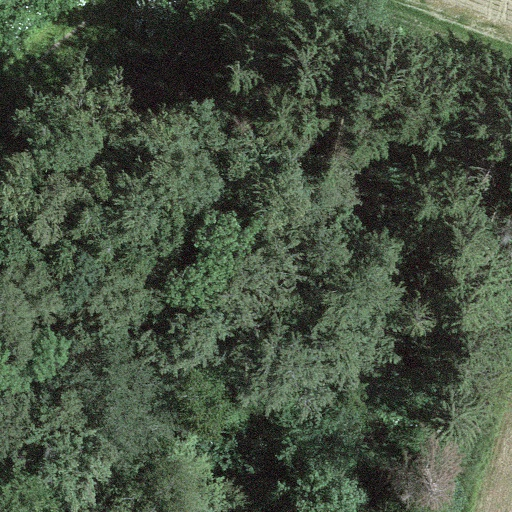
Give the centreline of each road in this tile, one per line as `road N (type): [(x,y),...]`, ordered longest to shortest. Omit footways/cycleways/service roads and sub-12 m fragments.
road 1 (track): [(159,0),(61,46),(0,131)]
road 2 (track): [(511,58),(379,11),(321,0)]
